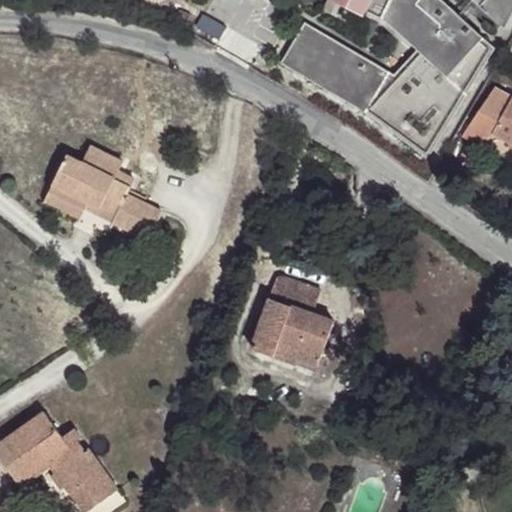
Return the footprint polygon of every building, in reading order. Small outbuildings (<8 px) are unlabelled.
[(511,0),(345,0),(383,18),(417,49),(394,74),(305,22),(281,64),(366,113),(428,159),(496,48),(442,0),(472,0),(505,30),(511,16),(511,0)] [(511,95),(494,86),(463,136),(484,149),(493,133),(511,144),(511,95)] [(68,156),(51,191),(86,209),(89,204),(116,217),(114,222),(148,240),(162,211),(145,203),(146,200),(127,190),(133,178),(119,171),(123,162),(92,147),(83,164),(68,156)] [(86,209),(51,191),(45,202),(81,220),(86,209)] [(116,217),(89,204),(86,209),(114,222),(116,217)] [(251,347),(274,356),(279,341),(321,356),(334,320),(268,297),(251,347)] [(274,356),(297,364),(299,359),(318,365),(321,356),(279,341),(274,356)] [(10,456),(2,461),(19,484),(50,462),(70,490),(81,483),(97,506),(119,490),(89,449),(85,451),(78,441),(81,439),(75,429),(63,437),(45,411),(1,443),(10,456)] [(0,443),(0,457),(2,461),(10,456),(1,443),(0,443)] [(81,483),(70,490),(86,511),(88,511),(97,506),(81,483)]
